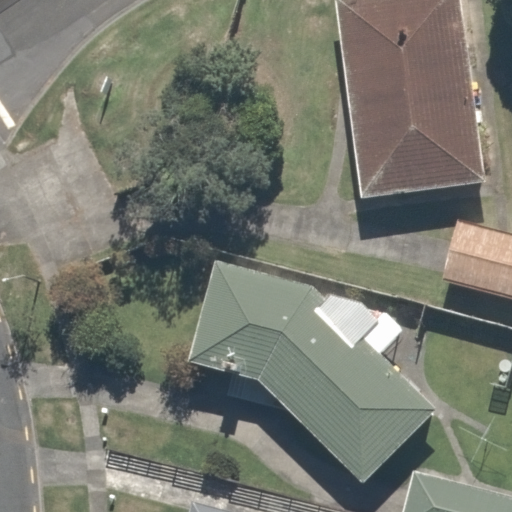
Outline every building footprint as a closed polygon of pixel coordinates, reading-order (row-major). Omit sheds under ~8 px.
[(465,0),(415,0),(358,9),(378,189),(491,173),(465,0)] [(511,236),(461,226),(449,282),(511,295),(511,236)] [(433,390),(221,269),(194,366),(274,385),(362,487),(433,390)] [(511,511),(511,499),(425,480),(417,511),(511,511)] [(284,511),(202,490),(195,511),(284,511)]
